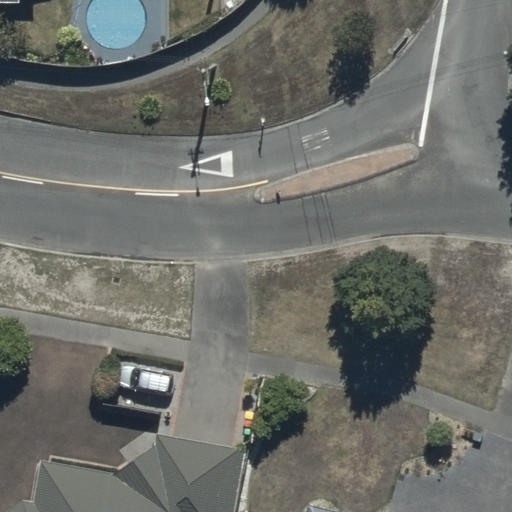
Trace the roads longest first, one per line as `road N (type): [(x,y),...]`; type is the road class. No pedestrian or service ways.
road 1 (residential): [(508,176),(254,227),(137,193)]
road 2 (residential): [(137,193),(313,148),(464,80)]
road 3 (residential): [(0,175),(137,193)]
